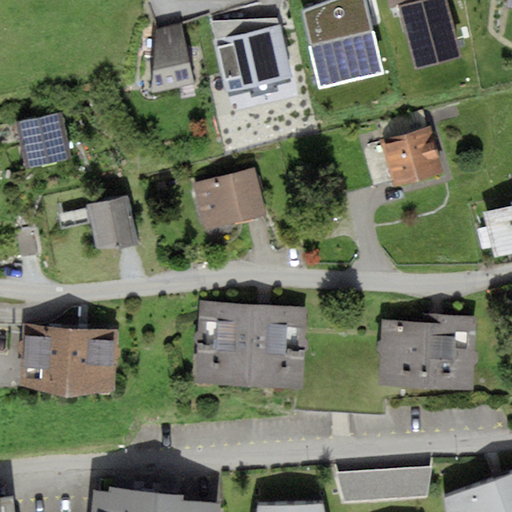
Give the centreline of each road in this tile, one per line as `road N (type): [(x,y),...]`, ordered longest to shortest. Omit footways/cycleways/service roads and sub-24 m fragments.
road 1 (residential): [(511,272),(402,281),(247,278),(70,293),(0,287)]
road 2 (residential): [(511,439),(0,469)]
